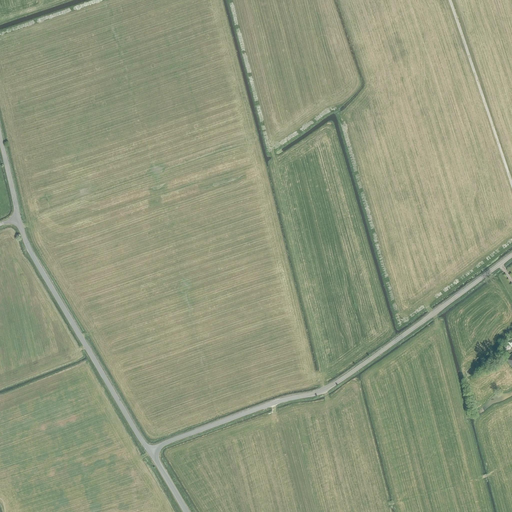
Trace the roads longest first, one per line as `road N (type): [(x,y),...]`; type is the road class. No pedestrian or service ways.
road 1 (unclassified): [(148,449),(322,390),(511,254)]
road 2 (tertiary): [(148,449),(16,218)]
